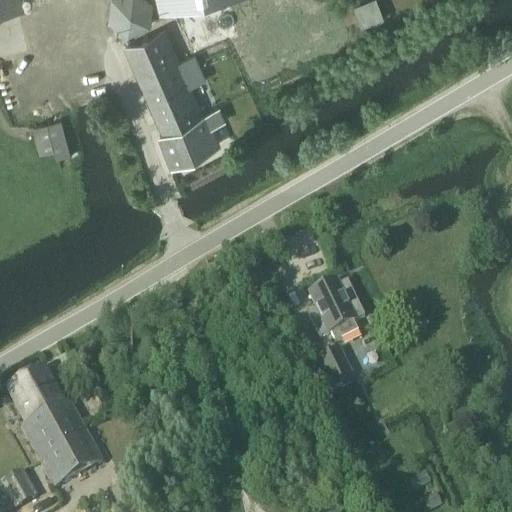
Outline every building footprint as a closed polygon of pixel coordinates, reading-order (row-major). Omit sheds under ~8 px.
[(0,0),(0,11),(20,7),(18,0),(0,0)] [(151,25),(154,2),(151,0),(111,0),(108,21),(128,36),(151,25)] [(383,18),(376,0),(372,0),(354,7),(361,26),(383,18)] [(202,116),(173,49),(165,29),(126,46),(164,132),(160,134),(174,165),(220,145),(211,125),(224,119),(219,109),(202,116)] [(58,158),(73,154),(63,120),(34,128),(42,156),(56,151),(58,158)] [(344,287),(335,292),(333,287),(306,300),(313,315),(311,316),(312,327),(309,329),(316,344),(327,339),(332,348),(355,337),(350,328),(361,323),(344,287)] [(328,395),(350,385),(336,356),(314,367),(328,395)] [(19,432),(52,493),(100,467),(69,410),(64,413),(42,373),(4,394),(23,429),(19,432)] [(15,511),(37,501),(22,474),(0,485),(0,486),(13,511),(15,511)]
